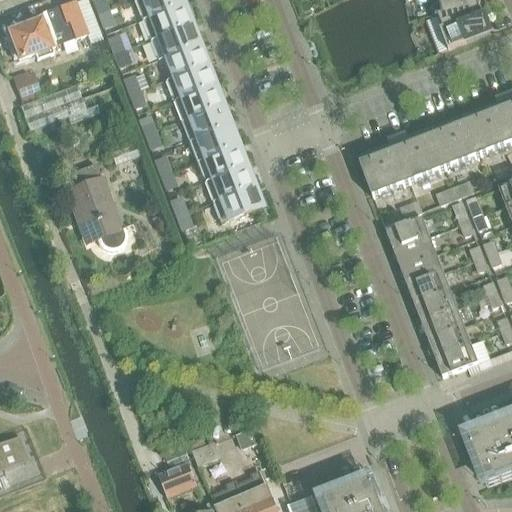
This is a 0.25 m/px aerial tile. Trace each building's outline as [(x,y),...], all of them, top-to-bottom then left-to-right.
[(98,18),(107,14),(102,0),(93,4),(98,18)] [(142,24),(183,8),(179,0),(143,0),(134,4),(142,24)] [(436,19),(481,10),(481,0),(439,0),(443,17),(435,18),(436,19)] [(101,39),(94,19),(87,3),(76,7),(87,38),(90,47),(102,43),(101,39)] [(24,24),(6,31),(9,39),(6,40),(14,61),(17,60),(19,64),(35,58),(37,64),(52,58),(50,52),(87,38),(76,7),(76,5),(61,10),(41,17),(43,23),(26,29),(24,24)] [(150,44),(191,28),(183,8),(142,24),(150,44)] [(481,10),(436,19),(436,20),(438,20),(443,32),(440,33),(448,54),(491,38),(481,11),(481,10)] [(107,14),(98,18),(103,31),(113,28),(107,14)] [(158,64),(165,61),(199,48),(191,28),(150,44),(158,64)] [(114,58),(123,54),(118,41),(108,44),(114,58)] [(165,61),(173,81),(206,68),(199,48),(165,61)] [(123,54),(114,58),(119,71),(128,68),(123,54)] [(206,68),(173,81),(165,84),(173,105),(214,89),(206,68)] [(36,98),(28,78),(27,74),(12,80),(22,107),(37,101),(36,98)] [(129,98),(138,95),(133,81),(124,85),(129,98)] [(181,125),(222,109),(214,89),(173,105),(181,125)] [(138,95),(129,98),(134,112),(144,108),(138,95)] [(511,103),(503,107),(511,131),(511,103)] [(467,121),(482,161),(511,148),(511,131),(503,107),(467,121)] [(189,145),(230,129),(222,109),(181,125),(189,145)] [(431,134),(446,174),(482,161),(467,121),(431,134)] [(145,139),(154,135),(149,122),(140,125),(145,139)] [(196,165),(237,149),(230,129),(189,145),(196,165)] [(395,148),(397,155),(410,188),(446,174),(431,134),(395,148)] [(154,135),(145,139),(150,152),(159,149),(154,135)] [(410,188),(397,155),(395,148),(358,162),(361,169),(374,202),(410,188)] [(204,185),(245,170),(237,149),(196,165),(204,185)] [(160,179),(170,176),(164,162),(155,165),(160,179)] [(62,180),(67,195),(68,195),(67,196),(68,200),(75,218),(77,222),(81,220),(90,246),(96,243),(98,248),(102,252),(107,255),(112,256),(117,255),(122,252),(125,248),(127,242),(127,237),(125,232),(126,232),(125,231),(120,233),(95,168),(62,180)] [(212,206),(253,190),(245,170),(204,185),(212,206)] [(170,176),(160,179),(166,193),(175,189),(170,176)] [(469,187),(461,190),(465,200),(473,197),(469,187)] [(511,188),(508,190),(499,193),(507,212),(511,209),(511,188)] [(253,190),(212,206),(220,227),(261,211),(253,190)] [(461,190),(453,193),(457,203),(465,200),(461,190)] [(453,193),(445,196),(449,206),(457,203),(453,193)] [(445,196),(437,199),(441,209),(449,206),(445,196)] [(176,219),(185,216),(180,202),(171,206),(176,219)] [(418,207),(410,210),(413,220),(422,217),(418,207)] [(410,210),(401,213),(405,223),(413,220),(410,210)] [(475,224),(483,221),(479,210),(471,214),(475,224)] [(185,216),(176,219),(181,233),(190,230),(185,216)] [(461,230),(469,226),(465,216),(457,219),(461,230)] [(483,221),(475,224),(479,235),(487,232),(483,221)] [(417,247),(430,242),(423,223),(410,228),(395,234),(388,236),(387,236),(394,256),(402,253),(417,247)] [(469,226),(461,230),(465,240),(474,237),(469,226)] [(402,253),(394,256),(401,274),(437,260),(430,242),(417,247),(402,253)] [(489,260),(497,257),(493,246),(485,249),(489,260)] [(475,265),(483,262),(479,252),(471,255),(475,265)] [(497,257),(489,260),(493,271),(501,268),(497,257)] [(437,260),(401,274),(408,291),(415,289),(431,282),(444,278),(437,260)] [(483,262),(475,265),(479,276),(487,273),(483,262)] [(415,289),(408,291),(415,309),(422,306),(438,300),(451,295),(444,278),(431,282),(415,289)] [(503,296),(511,293),(507,282),(498,285),(503,296)] [(489,301),(497,298),(493,287),(485,291),(489,301)] [(511,295),(511,293),(503,296),(507,307),(511,304),(511,295)] [(422,306),(415,309),(422,327),(429,324),(445,318),(458,313),(451,295),(438,300),(422,306)] [(497,298),(489,301),(493,312),(501,309),(497,298)] [(429,324),(422,327),(429,345),(436,342),(452,336),(465,331),(458,313),(445,318),(429,324)] [(503,337),(511,334),(507,323),(498,326),(503,337)] [(436,342),(429,345),(436,363),(443,360),(459,354),(472,349),(465,331),(452,336),(436,342)] [(511,336),(511,334),(503,337),(507,348),(511,345),(511,336)] [(483,345),(472,349),(459,354),(443,360),(436,363),(443,382),(450,379),(466,373),(468,372),(471,379),(493,370),(483,345)] [(511,476),(511,424),(469,441),(486,486),(511,476)] [(243,453),(263,446),(257,432),(238,439),(243,453)] [(20,440),(0,447),(0,465),(4,475),(30,464),(20,440)] [(206,449),(203,443),(190,448),(192,455),(206,449)] [(214,448),(212,448),(193,456),(199,470),(219,462),(214,448)] [(189,469),(159,480),(168,502),(197,490),(189,469)] [(238,503),(242,511),(275,511),(262,478),(258,476),(253,478),(252,482),(237,489),(243,501),(238,503)] [(288,510),(288,511),(381,511),(371,486),(324,504),(327,511),(324,511),(322,511),(320,506),(303,511),(290,511),(290,510),(288,510)] [(214,506),(216,511),(242,511),(238,503),(243,501),(237,489),(234,487),(229,489),(228,493),(212,500),(214,506)]
